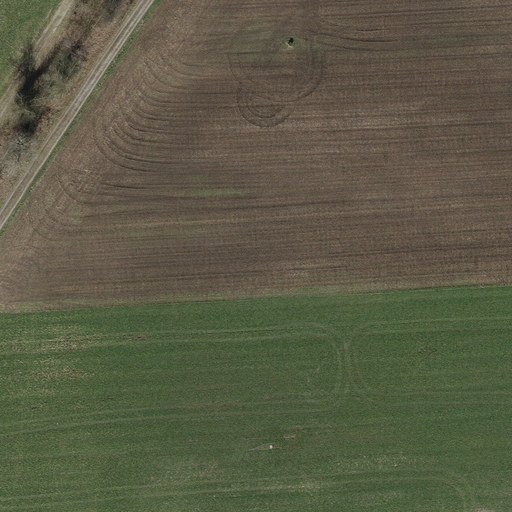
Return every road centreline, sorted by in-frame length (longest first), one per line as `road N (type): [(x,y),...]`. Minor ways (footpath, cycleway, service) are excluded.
road 1 (track): [(0,222),(147,0)]
road 2 (track): [(67,0),(0,109)]
